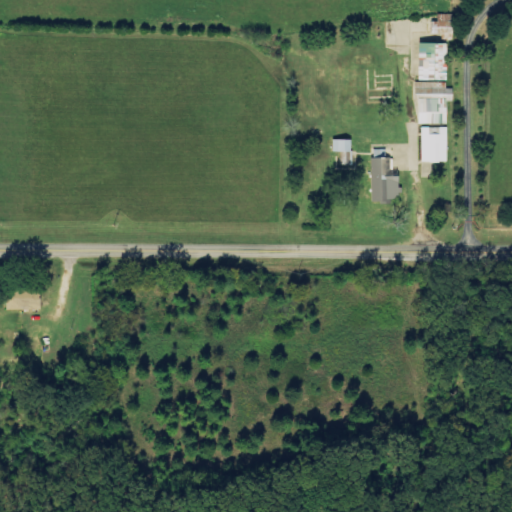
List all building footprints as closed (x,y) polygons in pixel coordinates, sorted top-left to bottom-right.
[(418,82),(446,82),(447,44),(418,44),(418,82)] [(446,125),(447,101),(453,101),(453,85),(417,84),(417,125),(446,125)] [(421,163),(447,163),(447,128),(422,128),(421,163)] [(351,153),(351,141),(333,140),(332,153),(351,153)] [(372,203),(398,203),(398,175),(393,175),(392,158),(385,158),(385,151),(371,151),(372,203)] [(39,311),(39,293),(6,293),(6,311),(39,311)]
